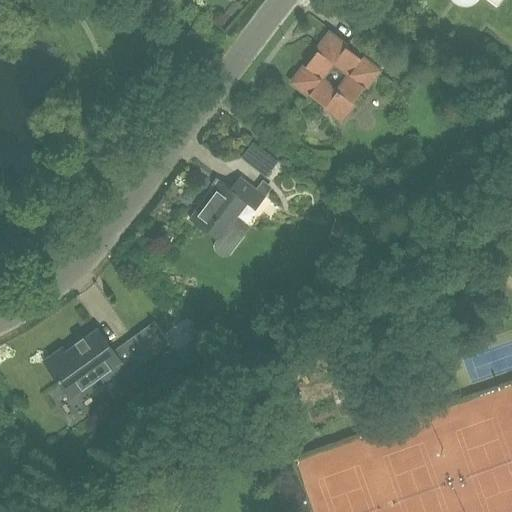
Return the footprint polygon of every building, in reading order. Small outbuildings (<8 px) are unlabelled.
[(350,45),(379,68),(391,51),(360,30),(350,45)] [(377,72),(330,35),(293,83),(341,119),(377,72)] [(189,219),(216,240),(214,243),(214,247),(215,251),(217,254),(221,255),(224,256),(228,255),(251,226),(237,217),(247,203),(256,210),(266,197),(239,177),(230,189),(219,180),(189,219)] [(345,222),(337,219),(331,236),(339,239),(339,241),(370,251),(376,232),(346,221),(345,222)] [(170,345),(154,323),(139,333),(155,355),(170,345)] [(44,362),(70,399),(114,367),(122,379),(150,359),(134,337),(113,352),(97,330),(65,353),(62,349),(44,362)] [(511,334),(493,340),(500,366),(511,362),(511,334)] [(205,355),(195,341),(181,352),(189,364),(205,355)] [(293,356),(266,375),(278,391),(305,373),(303,371),(322,358),(311,343),(293,356)] [(469,351),(470,372),(492,371),(491,350),(469,351)]
